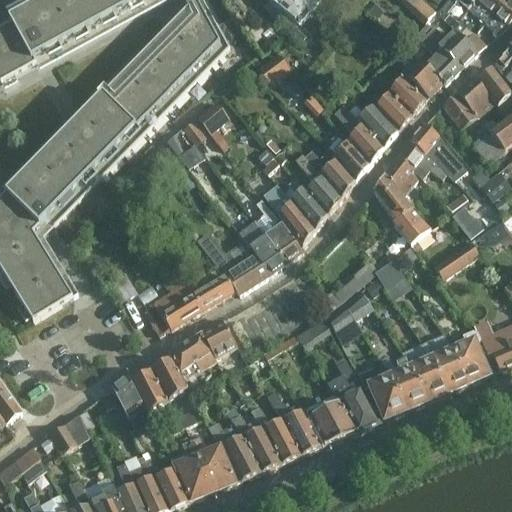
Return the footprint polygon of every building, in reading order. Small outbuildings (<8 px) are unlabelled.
[(0,88),(1,88),(49,62),(46,57),(92,32),(92,33),(152,0),(54,0),(9,25),(12,29),(0,35),(0,88)] [(272,0),(268,5),(296,29),(289,37),(302,48),(309,39),(299,30),(324,0),(272,0)] [(449,2),(437,17),(442,23),(442,22),(452,32),(458,25),(447,16),(457,4),(469,14),(469,13),(480,0),(451,0),(449,3),(449,2)] [(505,0),(480,0),(469,13),(485,26),(507,1),(505,0)] [(511,4),(507,1),(485,26),(494,34),(492,36),(496,41),(503,35),(508,30),(511,25),(511,4)] [(0,272),(31,324),(33,327),(73,302),(33,238),(47,224),(54,231),(229,52),(217,29),(211,32),(197,5),(0,205),(0,272)] [(458,25),(452,32),(455,36),(465,46),(474,37),(466,31),(459,25),(458,25)] [(434,31),(426,39),(442,55),(461,75),(477,59),(465,46),(455,36),(447,44),(434,31)] [(422,34),(416,41),(435,61),(425,71),(443,88),(445,90),(448,88),(449,86),(455,81),(456,79),(461,75),(442,55),(426,39),(422,34)] [(474,37),(465,46),(477,59),(486,50),(474,37)] [(511,50),(495,69),(500,75),(511,62),(511,50)] [(278,59),(258,74),(270,90),(290,76),(278,59)] [(417,63),(403,77),(429,103),(443,88),(425,71),(417,63)] [(511,96),(492,71),(478,86),(495,108),(507,123),(511,118),(511,102),(511,100),(511,98),(511,96)] [(402,82),(389,98),(412,121),(426,106),(402,82)] [(459,96),(457,97),(463,105),(483,130),(488,127),(482,119),(495,108),(478,86),(475,82),(466,89),(465,91),(459,96)] [(378,99),(384,93),(373,83),(368,88),(378,99)] [(457,97),(443,110),(468,143),(483,130),(463,105),(457,97)] [(389,98),(375,114),(398,138),(412,121),(389,98)] [(229,123),(216,108),(197,123),(210,139),(229,123)] [(343,110),(334,118),(353,139),(348,146),(371,170),(383,155),(357,125),(343,110)] [(373,111),(357,125),(383,155),(398,138),(375,114),(373,111)] [(468,143),(467,143),(488,169),(511,151),(511,118),(507,123),(497,131),(489,137),(483,130),(468,143)] [(488,127),(483,130),(489,137),(491,135),(497,131),(491,124),(488,127)] [(194,127),(184,135),(196,150),(205,142),(194,127)] [(424,129),(410,146),(425,159),(439,170),(447,179),(455,186),(468,176),(440,142),(424,129)] [(339,135),(324,152),(329,157),(356,187),(371,170),(348,146),(339,135)] [(271,145),(266,149),(275,159),(280,155),(271,145)] [(410,146),(397,162),(419,181),(422,184),(430,175),(442,185),(447,179),(439,170),(425,159),(410,146)] [(259,160),(266,168),(274,161),(267,153),(259,160)] [(304,158),(303,159),(342,204),(356,187),(329,157),(319,165),(312,157),(307,161),(304,158)] [(315,188),(306,195),(328,221),(342,204),(303,159),(296,165),(315,188)] [(397,162),(385,179),(403,202),(419,181),(397,162)] [(273,163),(262,173),(268,179),(279,169),(273,163)] [(480,191),(489,183),(482,174),(472,182),(480,191)] [(385,179),(383,181),(373,196),(383,209),(396,226),(393,229),(411,251),(422,242),(431,235),(412,214),(403,202),(385,179)] [(295,182),(288,190),(297,199),(291,206),(316,235),(328,221),(306,195),(295,182)] [(263,201),(279,221),(281,224),(302,250),(316,235),(291,206),(277,190),(263,201)] [(447,210),(452,217),(468,205),(463,198),(447,210)] [(264,218),(255,226),(266,240),(286,269),(302,257),(300,254),(282,229),(271,215),(270,216),(262,205),(256,209),(264,218)] [(511,239),(502,225),(492,232),(502,247),(511,239)] [(255,226),(239,238),(250,252),(270,280),(286,269),(266,240),(255,226)] [(196,246),(218,273),(236,295),(239,300),(254,290),(236,261),(223,269),(220,264),(226,260),(208,238),(196,246)] [(472,246),(434,271),(444,285),(481,260),(472,246)] [(250,252),(236,261),(254,290),(270,280),(250,252)] [(334,315),(379,277),(369,266),(354,280),(355,281),(340,293),(338,290),(324,302),(334,315)] [(393,267),(381,275),(388,285),(400,276),(393,267)] [(155,308),(144,316),(157,339),(159,341),(170,334),(171,335),(203,316),(186,287),(175,270),(160,279),(174,302),(157,312),(155,308)] [(197,280),(186,287),(203,316),(236,295),(218,273),(199,284),(197,280)] [(151,289),(138,298),(144,308),(157,300),(151,289)] [(361,296),(343,310),(354,326),(373,314),(361,296)] [(343,310),(327,323),(337,338),(354,326),(343,310)] [(221,324),(200,336),(201,338),(216,364),(237,352),(222,325),(221,324)] [(322,325),(297,339),(305,353),(330,339),(322,325)] [(475,331),(476,334),(477,334),(482,346),(481,346),(488,361),(492,359),(500,377),(511,372),(511,330),(493,338),(487,325),(475,331)] [(466,348),(454,354),(469,390),(491,381),(500,377),(492,359),(488,361),(481,346),(482,346),(477,334),(476,334),(474,336),(473,335),(462,339),(466,348)] [(201,338),(169,358),(172,363),(189,393),(192,401),(206,393),(202,385),(211,380),(207,372),(217,366),(216,364),(201,338)] [(443,339),(422,348),(423,349),(432,363),(448,399),(469,390),(454,354),(443,339)] [(267,365),(298,346),(294,340),(264,359),(267,365)] [(402,358),(411,372),(427,408),(448,399),(432,363),(423,349),(402,358)] [(387,360),(380,365),(382,369),(387,376),(387,375),(405,417),(427,408),(411,372),(398,377),(395,372),(387,360)] [(172,363),(151,375),(168,406),(189,393),(172,363)] [(342,381),(328,389),(334,399),(339,407),(340,406),(358,437),(380,428),(345,366),(337,371),(342,381)] [(382,369),(359,380),(366,394),(369,392),(384,426),(405,417),(387,375),(387,376),(382,369)] [(151,375),(131,387),(145,414),(147,419),(168,406),(151,375)] [(128,380),(112,392),(128,423),(145,414),(131,387),(128,380)] [(0,423),(5,430),(21,418),(5,396),(6,396),(0,387),(0,423)] [(267,402),(282,425),(283,424),(302,461),(322,453),(303,416),(302,416),(298,410),(286,414),(274,396),(267,402)] [(110,398),(100,403),(104,413),(115,408),(110,398)] [(334,399),(305,413),(317,437),(325,451),(327,450),(358,437),(340,406),(339,407),(334,399)] [(234,412),(226,417),(233,428),(243,441),(262,478),(282,469),(263,433),(256,424),(247,430),(234,412)] [(259,412),(251,416),(256,424),(263,433),(282,469),(301,461),(282,425),(271,429),(259,412)] [(192,415),(177,422),(182,433),(197,427),(192,415)] [(219,427),(208,432),(220,452),(227,467),(230,465),(241,486),(262,478),(243,441),(233,428),(223,434),(219,427)] [(65,430),(50,439),(63,460),(78,450),(65,430)] [(199,442),(190,445),(213,498),(241,486),(230,465),(227,467),(220,452),(206,458),(199,442)] [(185,458),(171,464),(175,473),(190,508),(213,498),(190,445),(182,449),(185,458)] [(33,452),(16,466),(23,478),(29,489),(46,475),(33,452)] [(140,472),(129,476),(144,511),(166,511),(146,464),(144,465),(143,462),(137,464),(140,472)] [(151,462),(146,464),(166,511),(181,511),(190,508),(175,473),(162,479),(156,464),(152,465),(151,462)] [(16,466),(0,477),(0,483),(4,492),(23,478),(16,466)] [(126,468),(116,472),(125,492),(116,496),(123,511),(144,511),(129,476),(126,468)] [(78,486),(69,490),(81,511),(92,511),(88,504),(78,486)] [(114,491),(88,504),(92,511),(123,511),(116,496),(114,491)] [(29,511),(41,511),(33,497),(24,502),(29,511)] [(66,511),(60,500),(51,504),(55,511),(66,511)]
